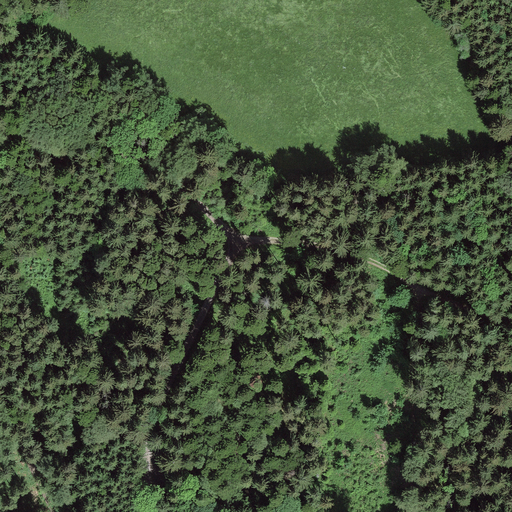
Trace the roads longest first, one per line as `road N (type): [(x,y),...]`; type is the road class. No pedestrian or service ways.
road 1 (track): [(144,511),(157,408),(238,239),(164,175),(115,148),(0,133)]
road 2 (track): [(56,511),(0,383)]
road 3 (track): [(0,53),(114,0)]
